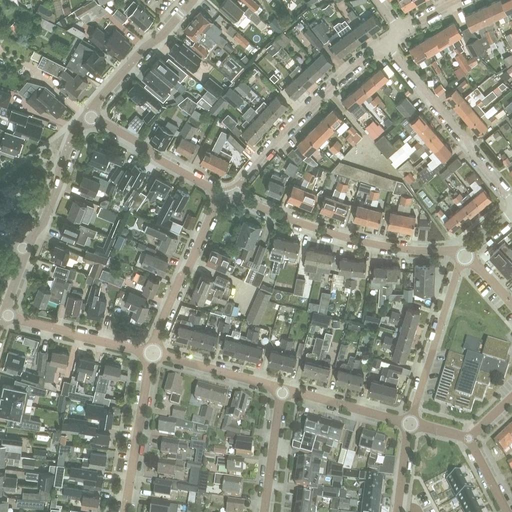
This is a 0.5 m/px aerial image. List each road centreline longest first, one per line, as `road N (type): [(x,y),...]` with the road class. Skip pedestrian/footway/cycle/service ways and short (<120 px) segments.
road 1 (residential): [(464,253),(374,245),(232,197)]
road 2 (residential): [(232,197),(287,131),(378,53)]
road 3 (residential): [(378,53),(455,127),(511,203)]
road 4 (residential): [(407,425),(464,253)]
road 5 (residential): [(151,354),(221,195)]
road 6 (residential): [(123,511),(151,354)]
road 7 (residential): [(221,195),(87,113)]
road 8 (residential): [(87,113),(193,0)]
road 9 (residential): [(151,354),(1,316)]
road 10 (residential): [(26,249),(87,113)]
road 11 (residential): [(280,388),(151,354)]
road 12 (residential): [(407,425),(280,388)]
road 13 (residential): [(265,511),(280,388)]
